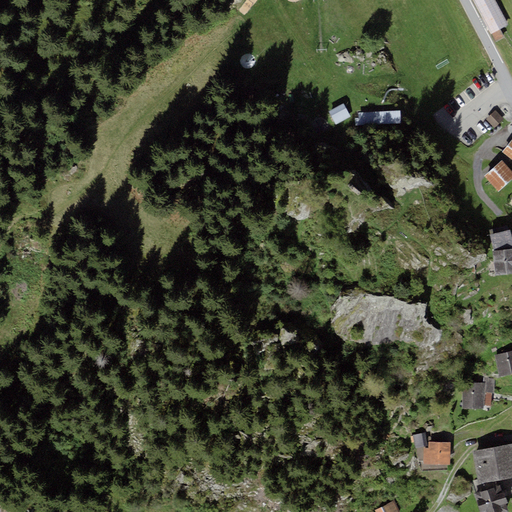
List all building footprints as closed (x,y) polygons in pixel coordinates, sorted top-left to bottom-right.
[(495,0),(472,0),(491,35),(493,34),(502,30),(509,26),(495,0)] [(502,30),(493,34),(497,42),(505,38),(502,30)] [(350,119),(343,104),(327,111),(334,126),(350,119)] [(495,111),(486,119),(495,129),(504,121),(495,111)] [(400,125),(400,112),(355,113),(356,127),(400,125)] [(511,140),(502,152),(511,160),(511,140)] [(511,177),(511,173),(500,161),(483,177),(497,192),(511,177)] [(486,231),(491,252),(511,249),(511,239),(508,226),(486,231)] [(511,249),(491,252),(493,275),(511,272),(511,249)] [(511,352),(494,356),(498,376),(511,373),(511,352)] [(484,385),(463,384),(462,408),(484,409),(485,393),(493,393),(494,381),(485,381),(484,385)] [(426,434),(414,435),(415,447),(427,446),(426,434)] [(429,449),(424,449),(423,464),(449,465),(450,443),(429,442),(429,449)] [(511,444),(473,451),(479,482),(511,476),(511,444)] [(501,487),(478,493),(482,511),(503,511),(507,511),(501,487)] [(400,511),(395,500),(376,509),(377,511),(400,511)]
